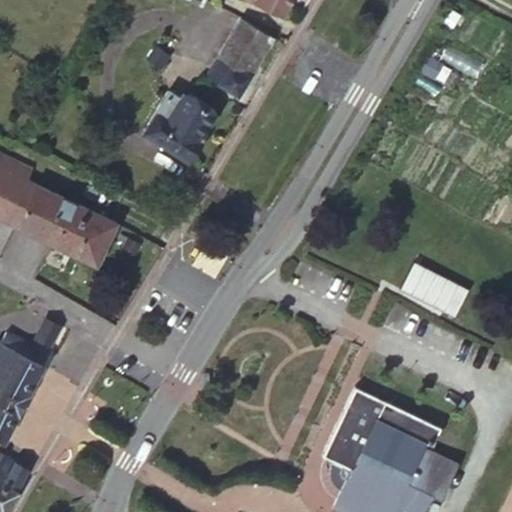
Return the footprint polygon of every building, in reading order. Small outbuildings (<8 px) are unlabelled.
[(292,0),(259,0),(286,13),(292,0)] [(272,37),(235,17),(203,76),(241,97),(256,68),(272,37)] [(268,75),(285,44),(272,37),(256,68),(268,75)] [(170,58),(152,49),(144,65),(161,74),(170,58)] [(184,161),(212,111),(185,96),(179,104),(165,97),(142,138),(184,161)] [(0,153),(0,167),(21,177),(27,167),(0,153)] [(0,167),(0,217),(12,224),(32,182),(21,177),(0,167)] [(111,220),(32,182),(12,224),(94,259),(111,220)] [(408,267),(395,295),(450,322),(464,294),(408,267)] [(0,346),(0,440),(5,443),(60,331),(45,323),(27,359),(0,346)] [(433,426),(356,387),(325,445),(354,462),(333,504),(348,511),(422,511),(431,495),(436,498),(455,462),(423,444),(433,426)] [(0,479),(21,491),(31,470),(2,453),(0,457),(0,479)] [(0,511),(9,511),(21,491),(0,479),(0,511)]
